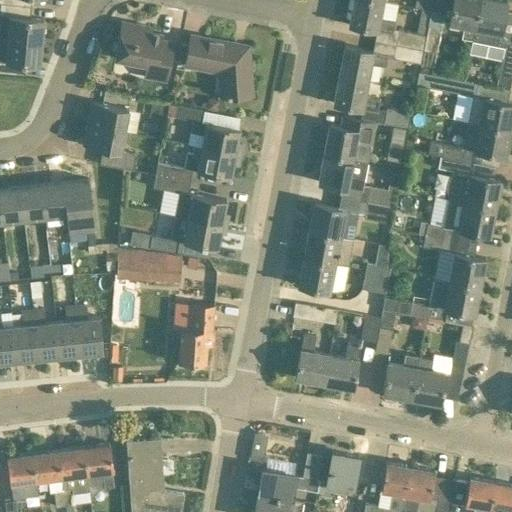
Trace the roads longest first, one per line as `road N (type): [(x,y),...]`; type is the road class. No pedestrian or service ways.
road 1 (residential): [(239,400),(312,18)]
road 2 (residential): [(481,443),(239,400)]
road 3 (residential): [(239,400),(0,413)]
road 4 (residential): [(0,150),(29,140),(45,122),(91,0)]
road 5 (residential): [(481,443),(511,286)]
